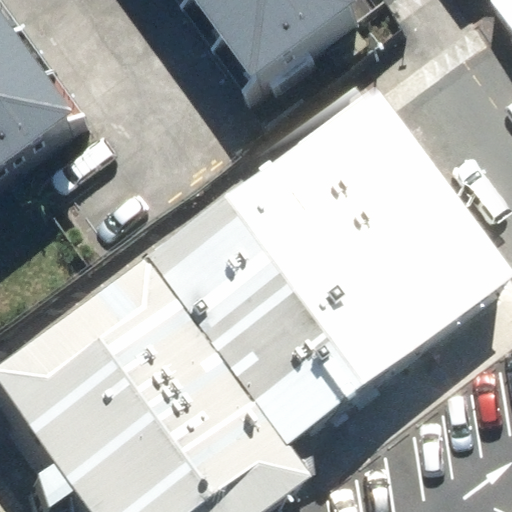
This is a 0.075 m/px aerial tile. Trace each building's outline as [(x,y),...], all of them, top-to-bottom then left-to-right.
[(169,0),(257,120),(365,43),(333,0),(169,0)] [(511,11),(498,23),(511,40),(511,11)] [(0,209),(78,153),(0,44),(0,209)] [(501,291),(368,118),(140,292),(273,465),(501,291)] [(273,465),(140,292),(0,398),(0,435),(59,511),(286,511),(300,502),(273,465)]
